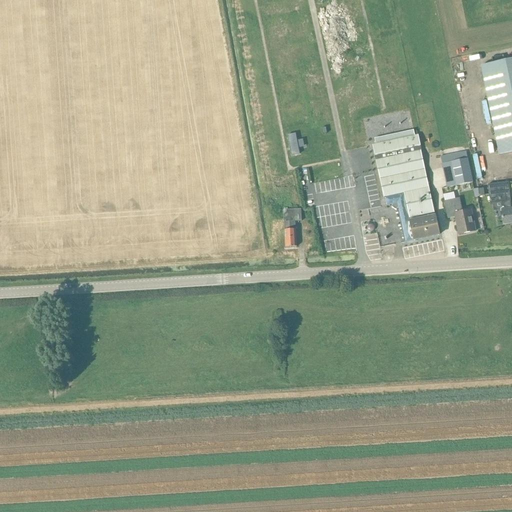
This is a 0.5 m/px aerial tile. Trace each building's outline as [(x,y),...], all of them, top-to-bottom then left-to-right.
[(511,60),(481,67),(499,156),(511,153),(511,60)] [(295,133),(287,135),(291,156),(299,154),(295,133)] [(417,135),(373,145),(373,146),(374,151),(376,160),(384,197),(386,207),(393,205),(392,208),(397,211),(399,209),(406,243),(414,241),(439,235),(417,135)] [(449,155),(441,157),(447,188),(456,186),(472,183),(465,152),(449,155)] [(299,170),(278,174),(279,180),(301,175),(299,170)] [(473,189),(474,197),(484,195),(483,188),(473,189)] [(509,190),(489,192),(490,203),(501,202),(502,209),(501,209),(502,219),(503,225),(511,224),(511,207),(511,208),(509,190)] [(461,213),(458,200),(444,203),(447,218),(456,216),(460,235),(474,232),(470,211),(461,213)] [(291,223),(276,226),(280,248),(294,246),(291,223)]
